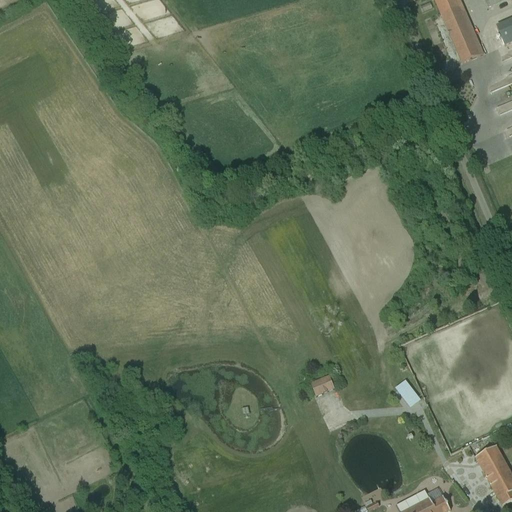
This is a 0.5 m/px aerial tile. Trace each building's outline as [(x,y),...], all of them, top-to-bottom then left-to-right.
[(484,56),(460,0),(434,0),(462,65),(484,56)] [(484,0),(489,9),(509,0),(484,0)] [(505,47),(511,43),(511,21),(497,28),(505,47)] [(511,60),(508,62),(511,71),(511,88),(498,93),(502,105),(511,102),(511,103),(511,60)] [(328,377),(310,385),(316,399),(334,391),(328,377)] [(412,388),(406,393),(420,408),(425,403),(412,388)] [(475,459),(502,508),(511,502),(511,476),(496,447),(475,459)] [(450,511),(451,511),(443,498),(432,504),(430,500),(407,511),(450,511)] [(368,511),(370,511),(379,507),(377,503),(367,509),(368,511)]
